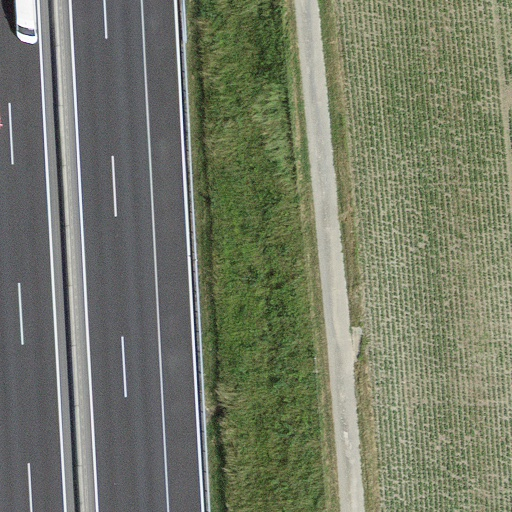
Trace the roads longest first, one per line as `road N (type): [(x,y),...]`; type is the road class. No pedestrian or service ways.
road 1 (track): [(353,511),(306,0)]
road 2 (motorway): [(3,0),(31,511)]
road 3 (motorway): [(133,511),(106,0)]
